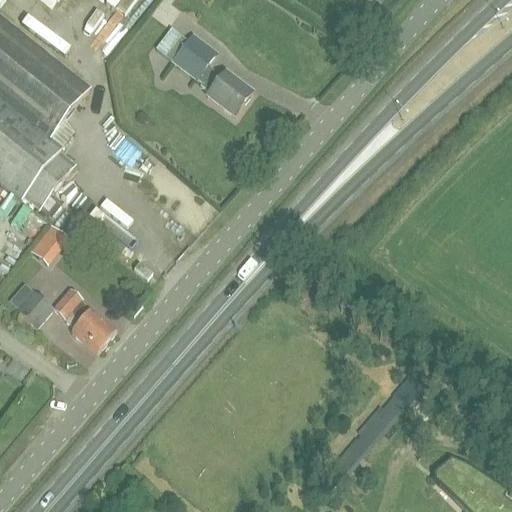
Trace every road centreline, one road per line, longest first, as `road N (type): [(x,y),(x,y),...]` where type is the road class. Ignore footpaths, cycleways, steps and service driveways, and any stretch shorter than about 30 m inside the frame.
road 1 (unclassified): [(0,503),(437,0)]
road 2 (primary): [(46,511),(277,246)]
road 3 (primary): [(501,0),(337,167),(277,246)]
road 4 (primary): [(277,246),(511,40)]
